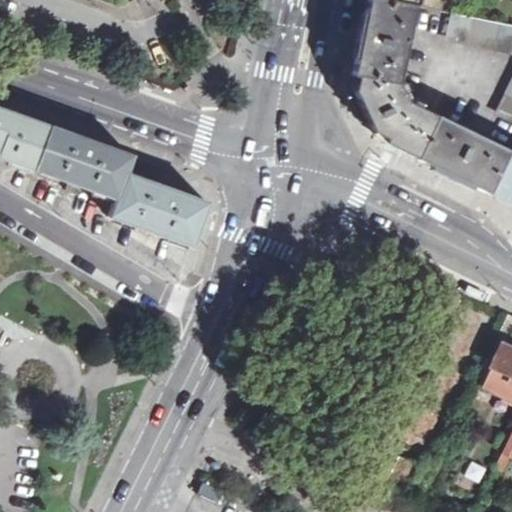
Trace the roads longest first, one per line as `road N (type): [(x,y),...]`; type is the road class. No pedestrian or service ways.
road 1 (tertiary): [(150,511),(245,324),(305,176)]
road 2 (secondary): [(258,156),(0,64)]
road 3 (residential): [(208,327),(0,204)]
road 4 (secondary): [(511,273),(305,176)]
road 5 (tertiary): [(208,327),(115,511)]
road 6 (tertiary): [(305,176),(334,0)]
road 7 (tertiary): [(258,156),(208,327)]
road 8 (tertiary): [(288,0),(258,156)]
